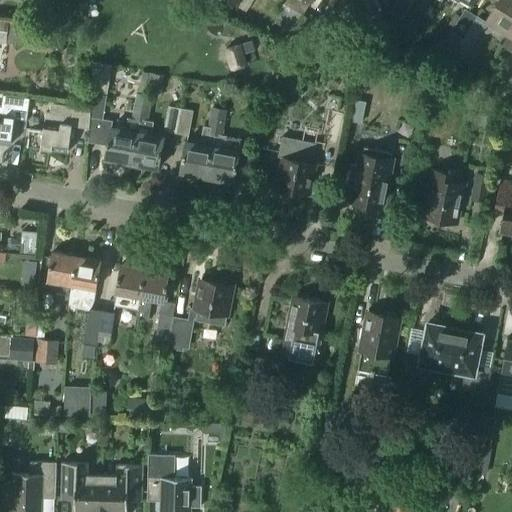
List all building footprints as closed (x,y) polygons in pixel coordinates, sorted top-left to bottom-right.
[(246,14),(255,0),(243,0),(238,8),(246,14)] [(287,0),(285,4),(303,15),(310,2),(312,4),(314,0),(287,0)] [(403,20),(415,0),(398,0),(391,13),(403,20)] [(510,35),(511,31),(511,0),(500,0),(486,23),(476,17),(462,39),(452,56),(458,61),(465,59),(482,32),(487,34),(493,33),(497,27),(510,35)] [(470,10),(472,6),(475,0),(461,0),(460,4),(470,10)] [(462,39),(476,17),(465,10),(451,32),(462,39)] [(0,42),(19,45),(22,22),(0,19),(0,42)] [(511,31),(510,35),(503,47),(511,52),(511,31)] [(231,71),(248,65),(241,44),(223,50),(231,71)] [(89,129),(111,133),(111,128),(113,121),(103,119),(112,65),(92,62),(91,92),(90,108),(89,129)] [(145,96),(149,74),(143,73),(139,95),(145,96)] [(287,100),(292,77),(278,74),(273,97),(287,100)] [(501,117),(511,100),(511,76),(496,102),(477,90),(471,100),(490,112),(491,111),(501,117)] [(27,121),(30,98),(3,95),(2,107),(0,106),(0,143),(12,145),(15,119),(27,121)] [(145,96),(139,95),(137,107),(143,108),(149,110),(151,97),(145,96)] [(354,99),(349,120),(360,122),(365,101),(354,99)] [(44,131),(30,129),(28,147),(69,153),(73,127),(89,129),(90,108),(52,103),(50,113),(46,113),(44,131)] [(111,133),(106,159),(133,164),(141,121),(143,108),(137,107),(134,119),(129,118),(127,131),(111,128),(111,133)] [(177,134),(182,109),(169,107),(165,131),(177,134)] [(141,121),(133,164),(159,169),(165,138),(152,135),(153,124),(147,123),(147,122),(149,110),(143,108),(141,121)] [(190,136),(194,111),(182,109),(177,134),(190,136)] [(225,123),(227,111),(214,109),(212,121),(225,123)] [(235,183),(243,139),(223,136),(225,123),(212,121),(211,128),(210,134),(216,135),(208,178),(235,183)] [(208,178),(216,135),(210,134),(211,128),(204,126),(201,144),(187,142),(181,173),(208,178)] [(318,144),(283,137),(279,157),(285,159),(278,188),(281,189),(283,192),(290,193),(293,191),(309,195),(316,164),(313,164),(318,144)] [(366,206),(383,209),(393,159),(392,158),(393,153),(365,147),(363,153),(362,152),(360,165),(352,163),(348,186),(355,188),(352,203),(356,204),(356,207),(364,208),(366,206)] [(244,148),(242,159),(250,160),(252,149),(244,148)] [(428,188),(432,189),(426,218),(428,218),(431,221),(437,223),(440,220),(457,224),(463,194),(460,193),(462,183),(461,183),(463,171),(450,169),(450,173),(432,169),(428,188)] [(491,176),(478,173),(472,199),(486,202),(491,176)] [(511,182),(502,180),(498,205),(507,207),(502,231),(511,232),(511,182)] [(39,256),(40,234),(22,232),(20,254),(39,256)] [(73,285),(78,257),(53,253),(48,280),(73,285)] [(78,308),(80,298),(95,301),(102,261),(78,257),(73,285),(69,306),(78,308)] [(115,305),(139,309),(147,264),(138,263),(137,268),(121,265),(116,293),(118,293),(115,305)] [(165,302),(170,274),(155,271),(156,266),(147,264),(139,309),(137,319),(149,321),(153,299),(165,302)] [(36,274),(24,273),(23,285),(35,286),(36,274)] [(199,311),(197,320),(225,326),(233,286),(229,285),(227,282),(220,281),(218,283),(202,280),(196,310),(199,311)] [(321,333),(326,304),(322,303),(321,300),(314,298),(311,301),(296,298),(290,328),(293,328),(287,356),(320,362),(325,334),(321,333)] [(97,346),(99,335),(99,334),(103,312),(90,310),(84,344),(97,346)] [(365,351),(362,350),(358,370),(371,373),(371,375),(375,376),(375,374),(389,376),(400,317),(396,317),(395,314),(387,312),(385,314),(370,311),(364,341),(367,342),(365,351)] [(111,338),(115,315),(103,312),(99,334),(99,335),(111,338)] [(156,339),(168,341),(173,317),(161,315),(156,339)] [(37,338),(39,317),(27,316),(25,337),(37,338)] [(184,352),(189,320),(174,317),(168,349),(184,352)] [(447,370),(456,325),(440,321),(439,325),(428,323),(422,355),(407,352),(403,373),(428,378),(430,366),(447,370)] [(486,396),(492,369),(477,366),(483,334),(473,332),(473,328),(456,325),(447,370),(465,373),(463,385),(472,387),(471,393),(486,396)] [(31,359),(32,339),(15,338),(14,358),(31,359)] [(57,364),(58,340),(37,339),(36,363),(57,364)] [(511,339),(509,339),(498,394),(511,396),(511,339)] [(84,346),(82,357),(93,359),(96,348),(84,346)] [(267,386),(272,362),(248,357),(243,381),(267,386)] [(221,380),(217,395),(228,397),(231,382),(221,380)] [(257,426),(263,392),(239,387),(233,421),(257,426)] [(94,414),(94,394),(63,393),(62,408),(62,417),(94,418),(94,414)] [(104,394),(94,394),(94,414),(104,414),(104,394)] [(153,418),(155,400),(129,398),(127,416),(153,418)] [(49,408),(49,416),(62,417),(62,408),(49,408)] [(399,412),(396,426),(408,428),(411,415),(399,412)] [(471,472),(485,475),(496,419),(482,416),(475,455),(471,472)] [(58,422),(58,432),(68,432),(68,422),(58,422)] [(204,423),(204,434),(217,434),(218,424),(204,423)] [(310,427),(308,439),(318,441),(320,429),(310,427)] [(475,455),(453,452),(446,485),(464,488),(468,472),(471,472),(475,455)] [(149,457),(148,492),(161,493),(160,511),(190,511),(191,507),(201,507),(201,487),(191,487),(191,481),(192,481),(192,480),(173,479),(174,457),(149,457)] [(56,490),(56,463),(29,462),(29,463),(30,463),(30,475),(11,475),(11,476),(12,476),(12,484),(8,484),(5,485),(1,487),(0,490),(0,495),(1,498),(4,500),(8,501),(11,501),(11,511),(41,511),(42,489),(56,490)] [(100,511),(102,476),(88,476),(89,463),(61,463),(61,464),(62,464),(62,490),(75,490),(74,511),(100,511)] [(143,466),(143,465),(116,464),(116,476),(102,476),(100,511),(127,511),(128,492),(141,492),(142,466),(143,466)] [(409,487),(404,511),(414,511),(419,489),(409,487)]
